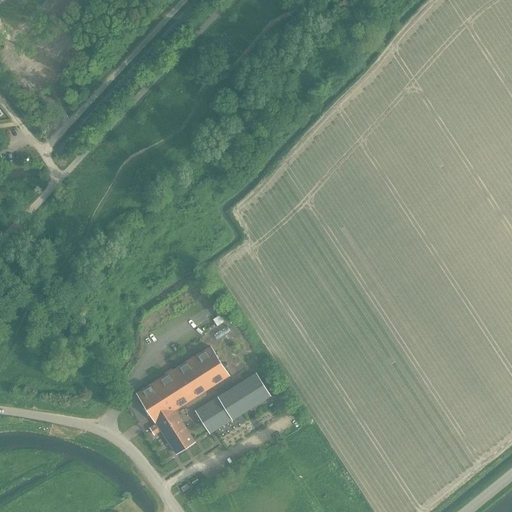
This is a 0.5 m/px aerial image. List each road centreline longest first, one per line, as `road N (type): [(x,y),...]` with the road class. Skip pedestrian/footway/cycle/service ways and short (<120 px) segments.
road 1 (unknown): [(305,0),(206,85),(181,130),(131,157),(107,191)]
road 2 (unclassified): [(178,511),(126,446),(106,433),(0,410)]
road 3 (unclassified): [(40,153),(184,0)]
road 4 (unknown): [(107,191),(83,241),(29,306),(0,360)]
road 5 (unknown): [(106,433),(153,352),(191,320)]
road 6 (unknown): [(282,416),(155,480)]
